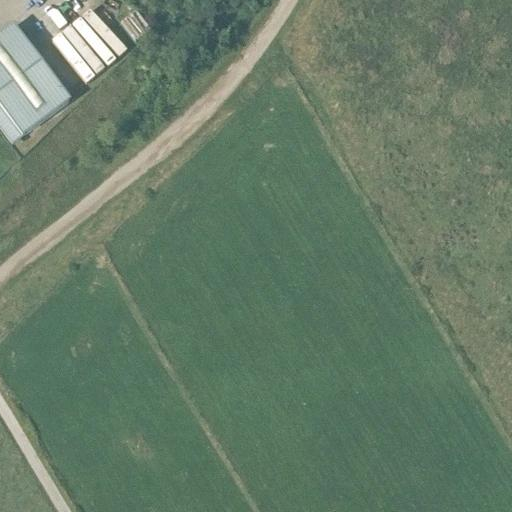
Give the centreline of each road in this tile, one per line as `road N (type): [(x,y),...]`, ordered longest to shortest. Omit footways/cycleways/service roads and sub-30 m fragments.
road 1 (track): [(0,268),(84,210),(221,94),(284,0)]
road 2 (track): [(63,511),(0,407)]
